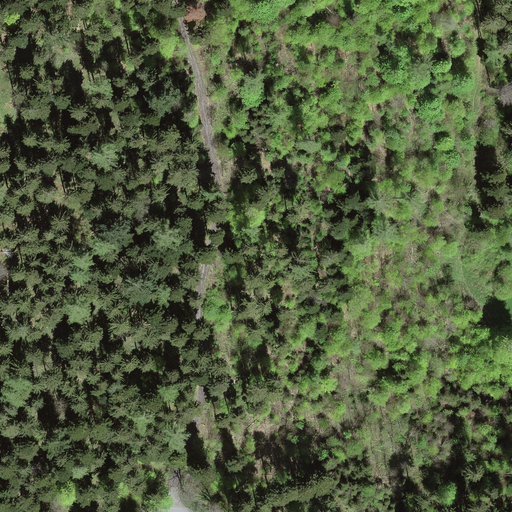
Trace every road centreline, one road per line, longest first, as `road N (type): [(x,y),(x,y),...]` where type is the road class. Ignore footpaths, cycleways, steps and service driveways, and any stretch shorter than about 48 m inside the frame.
road 1 (track): [(171,510),(207,364),(196,330),(197,295),(219,189),(180,0)]
road 2 (track): [(511,358),(462,278),(459,250),(471,221),(475,171),(477,0)]
